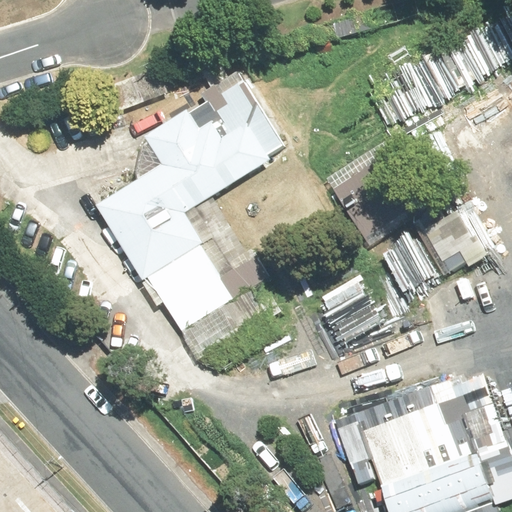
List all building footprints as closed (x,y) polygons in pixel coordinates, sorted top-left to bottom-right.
[(142,135),(158,160),(92,200),(178,342),(261,292),(209,208),(293,153),(243,73),(142,135)] [(331,191),(342,207),(346,205),(353,216),(375,202),(357,174),(331,191)] [(379,244),(361,258),(375,276),(393,262),(379,244)] [(368,418),(396,511),(428,511),(488,494),(458,392),(368,418)] [(511,466),(501,469),(508,494),(511,492),(511,466)]
